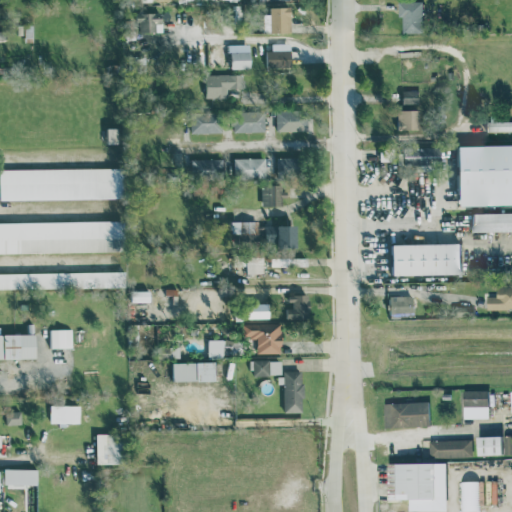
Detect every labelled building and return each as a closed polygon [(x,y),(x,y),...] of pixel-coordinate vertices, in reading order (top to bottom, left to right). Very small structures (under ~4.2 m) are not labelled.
[(399,1),(400,16),(403,16),(404,33),(425,32),(424,1),(399,1)] [(291,31),(292,6),(271,6),(271,13),(265,13),(264,31),(291,31)] [(163,12),(138,11),(138,30),(156,31),(157,23),(162,23),(163,12)] [(292,50),(266,49),(266,66),(291,67),(292,50)] [(232,68),(251,68),(251,50),(231,51),(232,68)] [(242,74),(206,73),(205,97),(227,97),(227,88),(241,88),(242,74)] [(403,90),(402,108),(424,109),(425,91),(403,90)] [(276,110),(277,130),(309,129),(308,109),(276,110)] [(398,128),(420,128),(420,109),(398,110),(398,128)] [(266,131),(265,110),(233,111),(234,132),(266,131)] [(191,133),(222,132),(222,113),(190,114),(191,133)] [(488,131),(511,130),(511,120),(488,121),(488,131)] [(461,205),(511,204),(511,143),(461,144),(461,205)] [(446,147),(405,146),(404,163),(445,165),(446,147)] [(277,175),(300,175),(300,156),(277,156),(277,175)] [(234,158),(235,178),(267,177),(266,157),(234,158)] [(223,159),(191,158),(191,173),(223,173),(223,159)] [(123,166),(0,168),(0,191),(0,199),(124,197),(123,166)] [(262,205),(286,204),(286,184),(262,184),(262,205)] [(511,211),(474,213),(475,231),(511,230),(511,211)] [(0,221),(0,252),(125,250),(124,219),(0,221)] [(232,233),(259,234),(259,220),(232,220),(232,233)] [(297,223),(278,225),(280,245),(298,244),(297,223)] [(278,225),(267,225),(266,238),(278,239),(278,225)] [(394,274),(465,273),(464,242),(393,243),(394,274)] [(264,272),(264,255),(247,255),(247,273),(264,272)] [(308,257),(272,257),(272,266),(308,265),(308,257)] [(0,272),(0,287),(125,286),(124,271),(0,272)] [(511,309),(511,284),(500,284),(499,296),(489,296),(489,309),(511,309)] [(286,307),(286,318),(311,318),(311,294),(291,294),(291,308),(286,307)] [(389,295),(390,317),(415,316),(414,295),(389,295)] [(271,303),(248,302),(248,318),(271,318),(271,303)] [(257,352),(282,352),(282,322),(242,323),(242,337),(257,337),(257,352)] [(51,347),(72,347),(72,328),(51,328),(51,347)] [(209,339),(208,357),(223,358),(224,339),(209,339)] [(253,359),(253,374),(282,374),(282,359),(253,359)] [(174,362),(174,381),(216,380),(216,361),(174,362)] [(284,412),(304,411),(303,371),(278,372),(278,383),(284,383),(284,412)] [(466,416),(465,389),(491,389),(491,416),(466,416)] [(388,425),(388,401),(431,400),(431,425),(388,425)] [(80,422),(81,404),(51,404),(51,422),(80,422)] [(7,424),(22,423),(21,410),(6,411),(7,424)] [(121,463),(120,432),(97,433),(98,464),(121,463)] [(484,454),(484,436),(511,436),(511,453),(484,454)] [(431,455),(431,439),(475,439),(475,455),(431,455)] [(452,509),(415,509),(415,498),(391,498),(391,462),(452,462),(452,509)] [(38,484),(38,468),(5,468),(5,484),(38,484)] [(460,511),(480,510),(480,480),(460,481),(460,511)]
